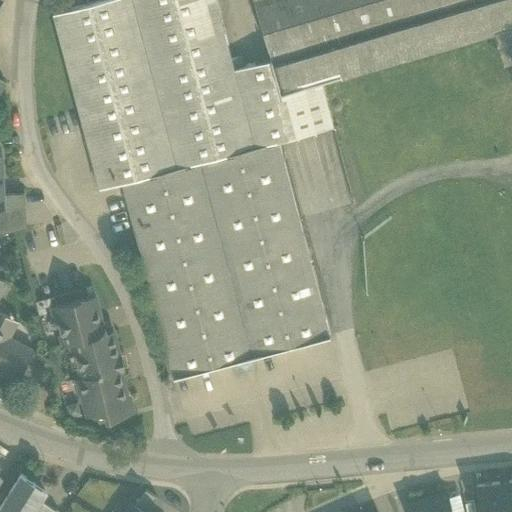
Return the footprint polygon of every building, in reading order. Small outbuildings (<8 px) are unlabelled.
[(215,0),(105,0),(52,14),(99,189),(122,183),(173,377),(233,361),(237,373),(253,368),(250,356),(330,335),(308,253),(278,141),(254,147),(233,69),(215,0)] [(511,0),(253,0),(271,59),(282,94),(321,82),(494,30),(504,63),(511,60),(511,0)] [(321,82),(282,94),(271,59),(233,69),(254,147),(278,141),(288,138),(305,134),(323,129),(333,127),(321,82)] [(24,193),(0,194),(1,209),(0,209),(0,232),(26,227),(24,193)] [(94,296),(53,306),(56,319),(57,318),(64,344),(71,342),(73,353),(75,353),(81,377),(74,379),(78,394),(82,393),(88,414),(103,410),(105,418),(132,411),(128,394),(125,395),(119,369),(124,367),(121,356),(119,357),(112,330),(106,332),(103,322),(101,323),(94,296)] [(34,350),(0,333),(8,317),(0,313),(0,371),(18,381),(34,350)] [(47,491),(20,474),(0,507),(0,511),(34,511),(41,501),(47,491)] [(511,511),(511,481),(476,486),(479,511),(511,511)] [(451,511),(446,493),(408,504),(410,511),(451,511)] [(57,511),(41,501),(34,511),(57,511)] [(143,511),(131,503),(124,511),(143,511)]
